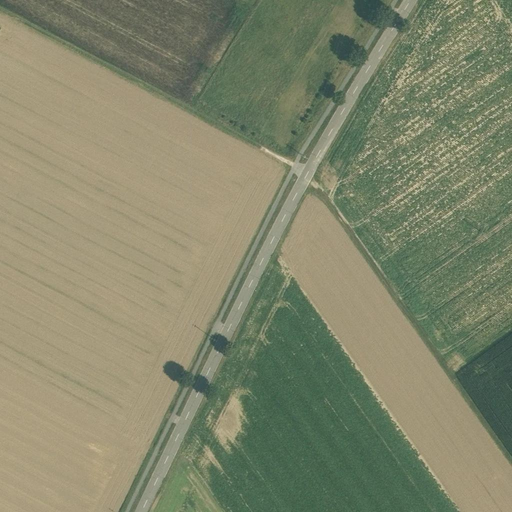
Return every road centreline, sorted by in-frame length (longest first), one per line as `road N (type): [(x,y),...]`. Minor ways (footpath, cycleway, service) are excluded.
road 1 (track): [(0,10),(286,162),(323,190),(511,461)]
road 2 (tertiary): [(411,0),(305,177),(142,511)]
